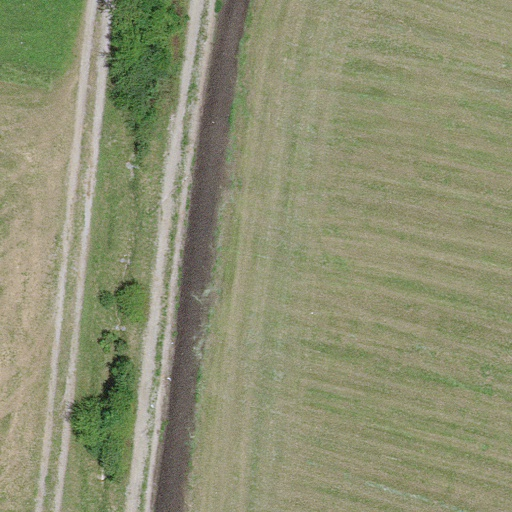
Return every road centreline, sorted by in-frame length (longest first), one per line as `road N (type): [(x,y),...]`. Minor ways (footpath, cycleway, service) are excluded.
road 1 (track): [(107,0),(40,511)]
road 2 (track): [(192,0),(132,511)]
